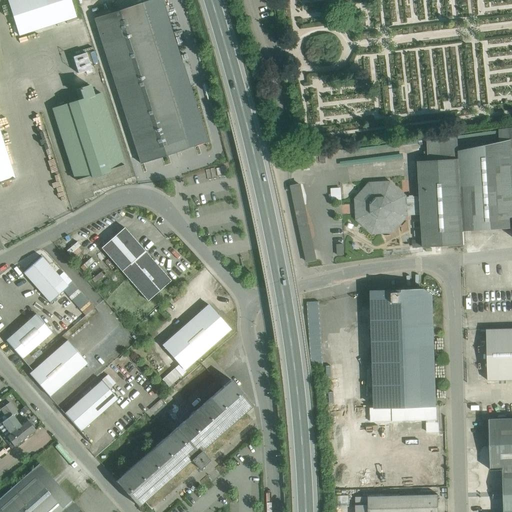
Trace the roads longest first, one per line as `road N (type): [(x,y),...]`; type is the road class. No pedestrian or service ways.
road 1 (primary): [(212,0),(278,260),(308,511)]
road 2 (unclassified): [(463,511),(458,295),(441,266),(332,278),(248,301)]
road 3 (residential): [(248,301),(171,212),(139,195),(0,260)]
road 4 (residential): [(275,511),(268,406),(248,301)]
